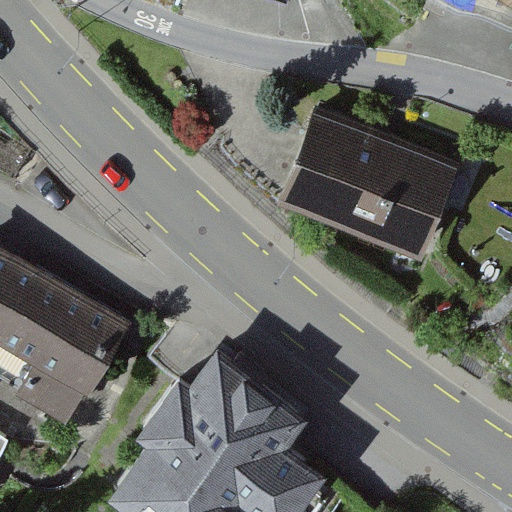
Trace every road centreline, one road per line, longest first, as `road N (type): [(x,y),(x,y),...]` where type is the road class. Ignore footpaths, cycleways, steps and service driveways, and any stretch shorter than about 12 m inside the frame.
road 1 (secondary): [(0,17),(127,162),(231,258),(511,466)]
road 2 (residential): [(102,0),(148,22),(267,56),(470,89),(511,104)]
